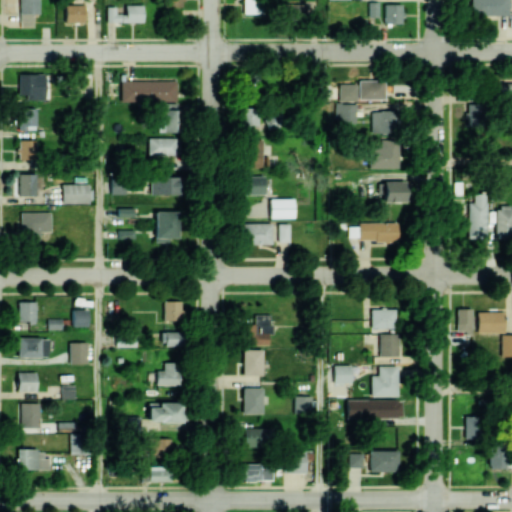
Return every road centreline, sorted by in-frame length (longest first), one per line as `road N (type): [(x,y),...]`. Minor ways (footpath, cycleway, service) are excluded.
road 1 (residential): [(436,511),(439,0)]
road 2 (residential): [(0,276),(511,274)]
road 3 (residential): [(0,499),(511,498)]
road 4 (residential): [(209,511),(212,51)]
road 5 (residential): [(212,51),(511,50)]
road 6 (residential): [(0,52),(212,51)]
